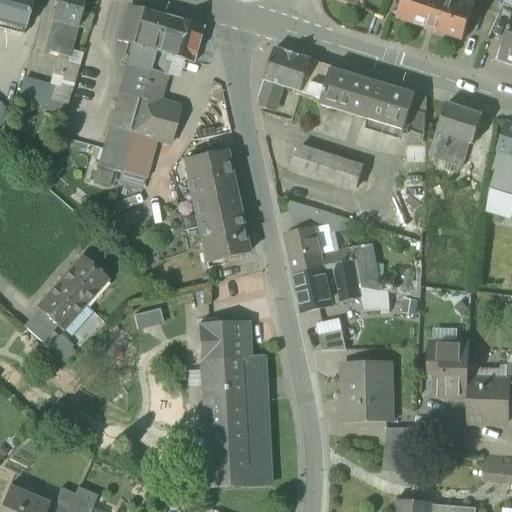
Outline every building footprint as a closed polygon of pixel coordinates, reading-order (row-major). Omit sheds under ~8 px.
[(0,0),(0,30),(22,36),(31,0),(0,0)] [(57,0),(51,23),(77,30),(85,0),(57,0)] [(404,0),(398,19),(463,41),(474,7),(453,0),(404,0)] [(117,42),(132,46),(155,52),(165,18),(129,8),(127,7),(117,42)] [(165,18),(155,52),(164,55),(184,61),(193,63),(202,29),(165,18)] [(69,58),(77,30),(51,23),(44,49),(57,53),(57,54),(69,58)] [(511,63),(511,23),(500,60),(511,63)] [(150,72),(155,52),(132,46),(126,67),(149,73),(150,72)] [(275,49),(265,82),(282,88),(302,94),(311,65),(311,62),(275,49)] [(162,63),(164,55),(155,52),(150,72),(165,76),(168,65),(162,63)] [(168,65),(165,76),(179,80),(184,61),(164,55),(162,63),(168,65)] [(57,87),(71,91),(75,78),(78,66),(57,60),(50,85),(57,87)] [(415,103),(289,64),(272,118),(398,157),(415,103)] [(126,67),(119,94),(110,126),(98,167),(121,174),(132,133),(141,101),(149,73),(126,67)] [(149,73),(141,101),(132,133),(156,139),(171,144),(181,110),(156,103),(165,76),(150,72),(149,73)] [(273,113),(282,88),(265,82),(256,107),(273,113)] [(52,108),(65,112),(71,91),(57,87),(52,108)] [(405,128),(426,134),(427,99),(415,96),(414,95),(405,128)] [(469,144),(473,145),(482,117),(447,105),(437,134),(469,144)] [(0,125),(11,113),(3,106),(0,108),(0,125)] [(511,125),(506,123),(497,153),(511,157),(511,125)] [(156,139),(132,133),(121,174),(118,183),(140,188),(156,139)] [(429,157),(461,168),(469,144),(437,134),(429,157)] [(407,147),(407,162),(426,162),(426,148),(407,147)] [(292,169),(357,189),(363,170),(298,149),(292,169)] [(185,161),(208,263),(247,254),(224,152),(185,161)] [(491,171),(493,171),(508,176),(511,163),(511,157),(497,153),(491,171)] [(511,177),(508,176),(493,171),(491,190),(511,196),(511,177)] [(511,196),(491,190),(487,213),(511,221),(511,217),(511,196)] [(288,201),(294,233),(316,228),(312,209),(288,201)] [(330,226),(316,228),(322,256),(340,252),(335,232),(332,234),(330,226)] [(285,236),(294,275),(325,267),(322,256),(316,228),(294,233),(285,236)] [(373,247),(361,248),(364,260),(362,261),(366,289),(381,292),(373,247)] [(350,261),(354,262),(362,261),(364,260),(361,248),(347,249),(340,252),(322,256),(325,267),(350,261)] [(82,259),(60,284),(84,305),(106,280),(82,259)] [(350,261),(325,267),(294,275),(302,314),(334,307),(333,304),(360,298),(358,287),(354,262),(350,261)] [(366,289),(362,261),(354,262),(358,287),(366,289)] [(401,271),(398,294),(412,296),(415,273),(401,271)] [(58,326),(62,330),(84,305),(60,284),(38,308),(39,309),(58,326)] [(360,298),(363,313),(390,311),(389,293),(381,292),(366,289),(358,287),(360,298)] [(418,302),(404,299),(401,314),(416,317),(418,302)] [(93,313),(84,305),(62,330),(71,338),(93,313)] [(39,309),(31,318),(50,335),(58,326),(39,309)] [(133,317),(137,330),(163,324),(159,310),(133,317)] [(42,344),(50,335),(31,318),(23,327),(42,344)] [(316,324),(319,337),(342,332),(340,319),(316,324)] [(198,325),(199,362),(244,359),(244,362),(249,361),(249,360),(247,323),(198,325)] [(432,331),(431,345),(457,345),(458,331),(432,331)] [(342,332),(319,337),(322,352),(346,351),(342,332)] [(442,399),(468,400),(468,386),(469,366),(470,346),(457,345),(431,345),(431,364),(443,364),(443,375),(442,399)] [(250,487),(244,362),(244,359),(199,362),(205,489),(250,487)] [(249,361),(244,362),(250,487),(268,486),(263,359),(249,360),(249,361)] [(430,374),(443,375),(443,364),(431,364),(430,374)] [(344,365),(345,422),(383,422),(382,384),(391,384),(390,365),(344,365)] [(477,366),(469,366),(468,386),(489,387),(489,382),(507,383),(508,367),(501,367),(501,371),(477,370),(477,366)] [(489,387),(468,386),(468,400),(467,424),(507,425),(508,394),(509,383),(507,383),(489,382),(489,387)] [(417,423),(417,429),(416,448),(441,451),(442,424),(417,423)] [(501,440),(511,440),(511,426),(501,426),(501,440)] [(386,445),(416,448),(417,429),(386,430),(386,445)] [(413,474),(416,448),(386,445),(383,471),(413,474)] [(511,484),(511,467),(501,466),(502,461),(486,459),(483,481),(511,484)] [(78,488),(75,495),(67,511),(90,511),(92,509),(97,497),(78,488)] [(50,511),(67,511),(75,495),(61,489),(50,511)] [(0,507),(0,511),(45,511),(48,508),(7,491),(0,507)]
